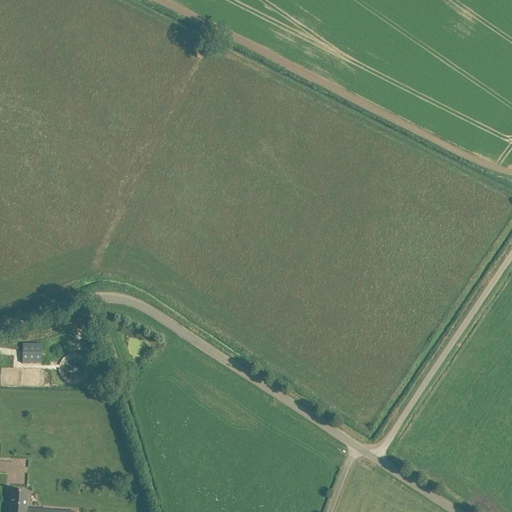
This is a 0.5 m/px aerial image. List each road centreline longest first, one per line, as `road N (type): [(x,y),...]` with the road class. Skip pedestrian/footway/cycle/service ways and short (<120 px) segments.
road 1 (unclassified): [(0,326),(101,295),(131,299),(375,459)]
road 2 (unclassified): [(375,459),(511,257)]
